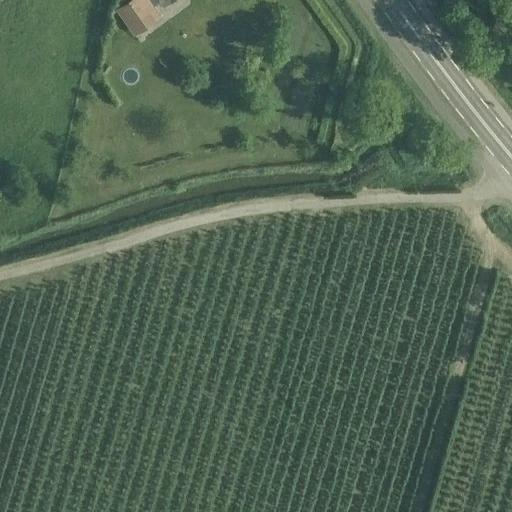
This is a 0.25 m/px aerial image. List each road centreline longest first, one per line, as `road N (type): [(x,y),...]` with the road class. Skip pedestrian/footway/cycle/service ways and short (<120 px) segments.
road 1 (track): [(511,179),(452,196),(257,207),(0,275)]
road 2 (primary): [(511,156),(390,0)]
